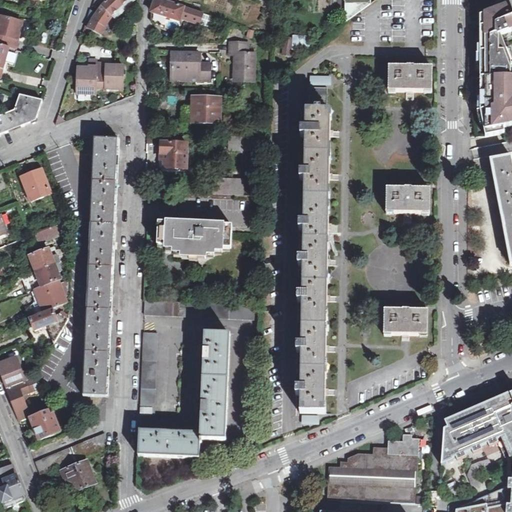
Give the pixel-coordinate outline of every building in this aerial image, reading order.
[(90,28),(102,35),(112,16),(113,15),(128,0),(109,0),(102,7),(103,7),(97,14),(95,16),(90,28)] [(128,0),(113,15),(112,16),(116,20),(134,0),(128,0)] [(173,5),(158,0),(155,0),(152,13),(179,22),(180,19),(199,25),(203,13),(184,7),(184,8),(173,5)] [(371,4),(371,0),(344,0),(345,24),(354,18),(371,4)] [(483,16),(480,17),(480,78),(481,99),(481,102),(482,121),(486,137),(505,134),(504,128),(511,126),(511,69),(511,70),(511,58),(502,36),(511,31),(511,13),(509,6),(483,16)] [(86,26),(90,28),(95,16),(97,14),(91,10),(86,26)] [(17,21),(0,17),(0,45),(9,49),(10,47),(15,49),(23,23),(17,21)] [(287,39),(284,56),(292,57),(295,40),(287,39)] [(0,77),(2,78),(6,61),(9,49),(0,45),(0,77)] [(232,45),(232,55),(237,56),(237,82),(256,82),(256,55),(250,55),(250,46),(232,45)] [(16,49),(15,49),(10,47),(9,49),(6,61),(12,62),(16,49)] [(172,74),(199,74),(199,82),(210,82),(210,66),(200,65),(200,56),(173,55),(172,74)] [(107,66),(107,64),(98,64),(98,61),(90,61),(90,68),(90,71),(87,71),(86,68),(78,69),(78,77),(77,89),(85,90),(85,95),(97,95),(97,89),(116,90),(116,85),(124,85),(124,67),(107,66)] [(389,67),(388,92),(410,93),(432,93),(433,68),(389,67)] [(172,74),(172,82),(199,82),(199,74),(172,74)] [(43,102),(15,94),(11,108),(0,112),(0,117),(0,118),(0,117),(0,136),(1,136),(6,134),(25,126),(36,122),(43,102)] [(193,99),(192,123),(220,124),(220,100),(193,99)] [(303,224),(299,224),(299,231),(303,231),(303,234),(303,241),(303,259),(299,259),(298,267),(303,267),(302,295),(298,295),(298,303),(302,303),(301,345),(297,345),(297,353),(301,353),(300,389),(296,388),(296,396),(300,396),(300,414),(325,414),(325,393),(326,350),(327,299),(328,263),(328,234),(328,229),(329,178),(330,136),(331,112),(309,112),(306,112),(305,112),(305,130),(301,130),(301,138),(305,138),(304,173),(300,173),(300,181),(304,181),(303,224)] [(260,138),(229,137),(229,151),(260,152),(260,138)] [(107,398),(118,141),(95,140),(84,397),(107,398)] [(161,144),(160,161),(164,161),(164,170),(187,171),(188,145),(161,144)] [(511,159),(511,157),(491,161),(511,267),(511,266),(511,159)] [(251,197),(259,197),(260,159),(245,159),(244,182),(213,181),(213,196),(251,197)] [(22,178),(32,202),(51,194),(42,170),(22,178)] [(387,189),(386,214),(408,214),(430,215),(430,190),(387,189)] [(69,222),(35,235),(39,245),(59,237),(58,235),(63,234),(63,235),(70,232),(69,222)] [(190,259),(206,260),(206,256),(215,257),(216,253),(223,254),(223,249),(231,250),(232,233),(233,227),(176,224),(159,223),(158,246),(166,247),(166,250),(174,251),(174,254),(182,255),(182,259),(187,259),(190,259)] [(69,260),(65,248),(56,251),(61,263),(69,260)] [(36,273),(59,264),(61,263),(56,251),(51,253),(49,251),(30,258),(36,273)] [(61,280),(58,273),(62,271),(59,264),(36,273),(29,275),(21,278),(27,293),(34,290),(35,291),(59,281),(61,280)] [(35,291),(38,300),(28,311),(31,318),(40,315),(53,310),(68,304),(66,298),(67,297),(68,282),(61,285),(59,281),(35,291)] [(258,306),(145,301),(145,316),(257,321),(258,306)] [(70,304),(68,304),(53,310),(53,312),(31,320),(35,331),(43,328),(45,333),(58,328),(61,334),(70,320),(70,304)] [(385,310),(384,335),(406,336),(428,336),(428,311),(385,310)] [(144,333),(141,415),(155,416),(158,335),(158,334),(144,333)] [(201,434),(175,433),(175,430),(165,430),(165,433),(140,432),(139,457),(186,459),(200,459),(201,444),(201,441),(202,441),(226,442),(230,336),(205,335),(205,352),(201,352),(201,362),(204,362),(202,405),(199,405),(199,415),(202,415),(201,434)] [(7,390),(26,382),(16,360),(0,365),(0,370),(0,371),(1,374),(4,382),(6,388),(7,390)] [(30,418),(29,406),(25,406),(21,397),(43,389),(33,381),(34,379),(26,382),(7,390),(11,401),(13,404),(20,422),(30,418)] [(511,511),(511,392),(444,423),(446,428),(443,430),(440,466),(453,461),(452,459),(500,439),(508,457),(507,486),(465,506),(456,510),(456,511),(511,511)] [(45,439),(61,432),(54,415),(50,416),(49,411),(30,418),(40,441),(45,439)] [(36,463),(41,476),(105,451),(106,434),(36,463)] [(328,501),(345,502),(417,504),(419,461),(420,440),(411,439),(411,436),(403,436),(403,442),(389,442),(388,449),(379,448),(374,448),(373,455),(359,454),(348,459),(348,463),(341,462),(341,468),(329,467),(328,501)] [(62,472),(68,486),(71,485),(75,493),(96,485),(87,462),(62,472)] [(13,465),(0,471),(0,472),(3,479),(6,489),(0,491),(0,496),(5,510),(27,501),(16,475),(15,472),(13,465)] [(458,489),(459,475),(449,474),(448,488),(458,489)] [(424,511),(425,505),(382,503),(381,511),(371,511),(321,509),(320,511),(424,511)]
